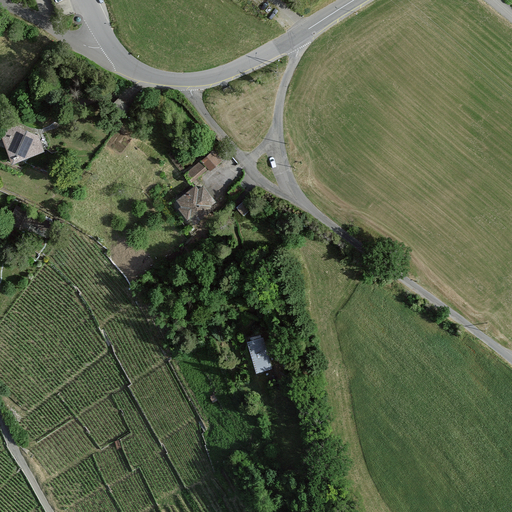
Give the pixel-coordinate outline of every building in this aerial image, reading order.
[(15,125),(0,130),(13,164),(44,150),(39,136),(15,125)] [(214,151),(185,175),(194,185),(211,170),(212,171),(223,161),(214,151)] [(200,193),(197,189),(181,203),(186,209),(183,211),(191,220),(193,218),(198,224),(214,211),(211,207),(216,202),(204,189),(200,193)] [(253,197),(239,209),(245,217),(260,205),(253,197)] [(35,215),(15,205),(9,218),(29,228),(32,222),(49,230),(53,222),(36,213),(35,215)] [(263,339),(262,335),(252,338),(253,343),(249,344),(256,365),(271,360),(264,338),(263,339)]
